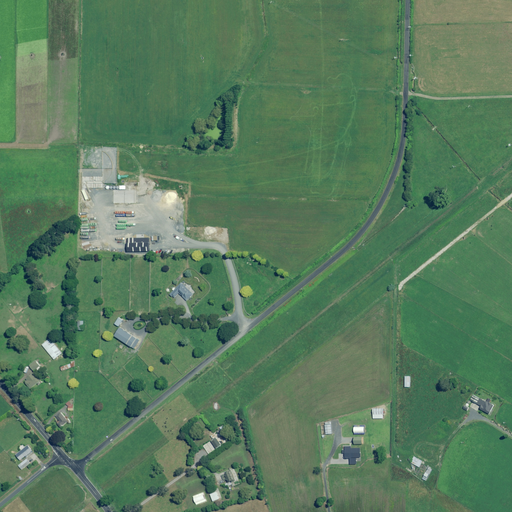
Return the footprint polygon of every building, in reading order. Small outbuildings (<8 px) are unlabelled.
[(191,289),(183,281),(170,295),(174,299),(180,293),(187,301),(195,293),(191,289)] [(124,321),(120,318),(116,324),(119,327),(124,321)] [(140,341),(121,328),(115,336),(134,349),(140,341)] [(63,354),(51,339),(43,345),(55,360),(63,354)] [(42,369),(36,361),(30,366),(34,371),(37,369),(39,371),(42,369)] [(75,367),(74,362),(72,362),(72,364),(61,368),(62,371),(75,367)] [(41,381),(34,373),(27,379),(28,381),(26,383),(31,389),(41,381)] [(492,400),(488,398),(486,402),(473,395),(470,400),(482,407),(481,409),(490,414),(494,405),(490,403),(492,400)] [(384,419),(383,409),(373,409),(374,419),(384,419)] [(69,422),(61,413),(56,417),(61,422),(58,424),(61,428),(69,422)] [(221,429),(217,432),(222,440),(226,438),(223,433),(227,431),(224,426),(221,429)] [(222,446),(217,438),(212,441),(217,449),(222,446)] [(357,445),(363,445),(363,438),(355,438),(355,444),(353,444),(353,447),(347,447),(347,455),(351,455),(351,457),(358,457),(358,454),(361,454),(361,450),(361,447),(357,447),(357,445)] [(33,451),(28,446),(16,455),(21,461),(26,457),(27,458),(32,454),(31,452),(33,451)] [(423,462),(415,457),(411,463),(420,468),(423,462)] [(30,464),(27,460),(19,466),(22,470),(30,464)] [(433,469),(430,467),(423,479),(426,481),(433,469)] [(238,480),(234,469),(226,472),(226,474),(222,476),(221,474),(216,475),(219,484),(224,482),(224,481),(228,480),(229,483),(234,481),(235,482),(238,480)] [(222,499),(218,488),(214,490),(215,493),(211,495),(213,502),(222,499)]
